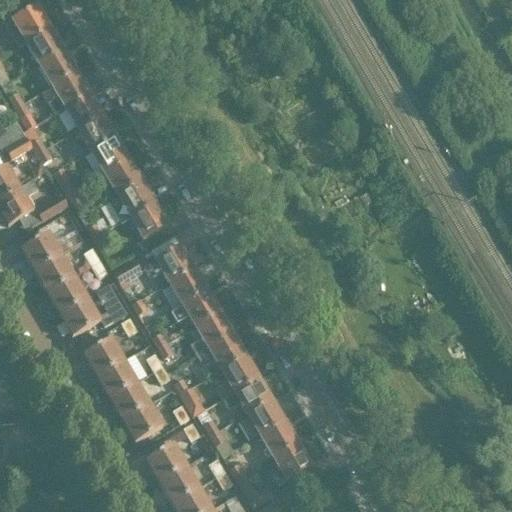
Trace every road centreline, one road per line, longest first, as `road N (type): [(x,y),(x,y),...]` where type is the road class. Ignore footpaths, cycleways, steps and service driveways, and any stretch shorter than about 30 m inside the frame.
road 1 (tertiary): [(80,0),(382,511)]
road 2 (residential): [(0,273),(135,511)]
